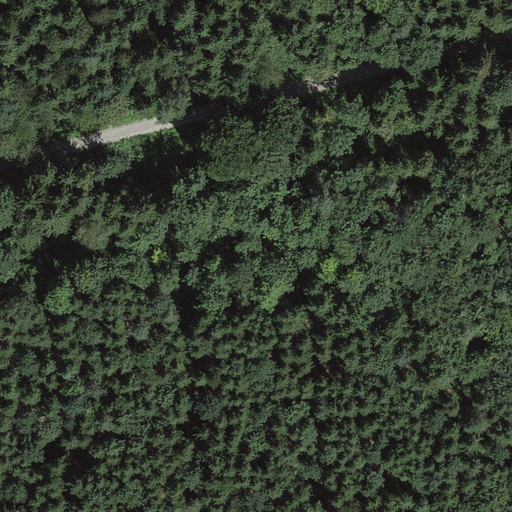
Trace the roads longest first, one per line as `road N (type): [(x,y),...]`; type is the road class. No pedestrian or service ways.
road 1 (track): [(511,33),(138,130)]
road 2 (track): [(31,0),(138,130)]
road 3 (track): [(138,130),(0,166)]
